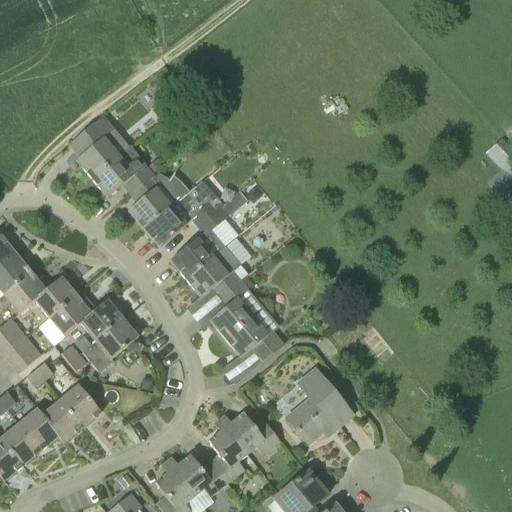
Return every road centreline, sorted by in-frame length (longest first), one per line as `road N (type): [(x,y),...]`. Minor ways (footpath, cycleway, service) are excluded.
road 1 (residential): [(25,511),(37,496),(108,474),(150,447),(190,402),(195,374),(170,321),(87,225),(45,199),(11,198),(0,207)]
road 2 (track): [(244,0),(77,126),(32,170),(28,196)]
